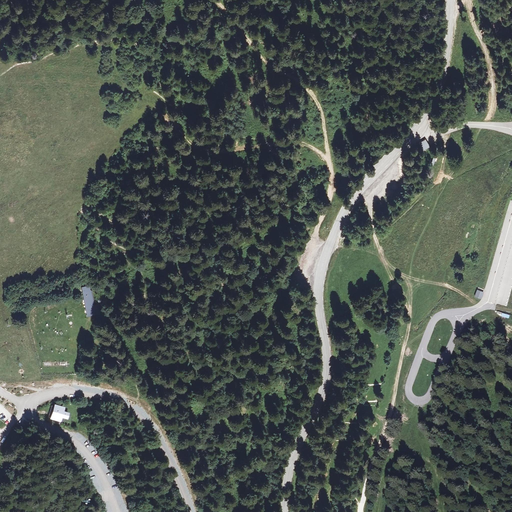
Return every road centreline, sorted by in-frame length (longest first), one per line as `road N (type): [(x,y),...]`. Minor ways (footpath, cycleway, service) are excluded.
road 1 (secondary): [(284,511),(293,453),(324,377),(324,259),(351,198),(407,135)]
road 2 (track): [(375,413),(375,347),(341,301),(339,256),(368,245),(435,188),(447,130)]
road 3 (track): [(324,259),(314,240),(332,186),(318,109),(214,0)]
road 4 (unclassified): [(189,511),(163,449),(132,411),(77,391),(24,404)]
road 5 (track): [(402,293),(407,331),(378,446)]
road 6 (secondary): [(407,135),(437,92),(450,0)]
road 7 (unclassified): [(24,404),(89,458),(115,511)]
road 8 (track): [(385,511),(393,471),(406,453),(430,458),(447,511)]
road 9 (track): [(484,124),(494,100),(491,75),(466,0)]
road 10 (track): [(465,124),(462,0)]
road 11 (unclassified): [(446,354),(426,398),(414,400),(407,381),(422,346)]
